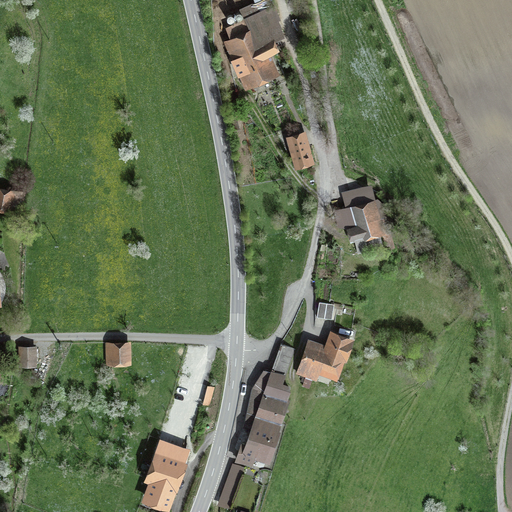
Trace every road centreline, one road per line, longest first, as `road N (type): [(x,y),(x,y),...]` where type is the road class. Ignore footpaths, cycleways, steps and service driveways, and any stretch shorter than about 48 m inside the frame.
road 1 (tertiary): [(236,346),(232,203),(191,0)]
road 2 (track): [(371,0),(511,273)]
road 3 (unclassified): [(0,341),(128,337),(236,346)]
road 4 (tertiary): [(198,511),(223,432),(236,346)]
road 5 (track): [(305,0),(334,112),(336,158)]
road 6 (track): [(511,386),(503,511)]
